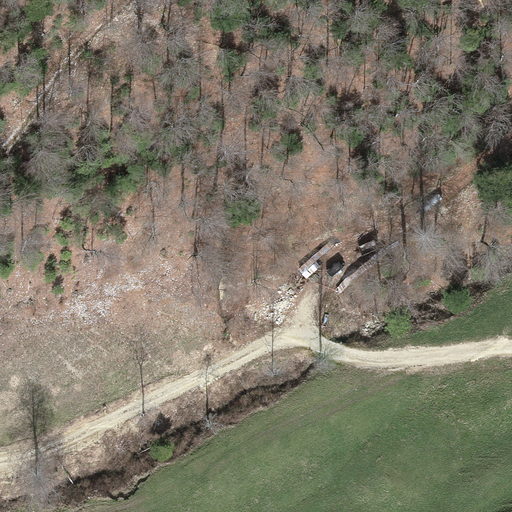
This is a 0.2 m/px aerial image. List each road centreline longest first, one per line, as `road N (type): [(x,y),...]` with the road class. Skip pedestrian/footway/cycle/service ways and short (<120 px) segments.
road 1 (track): [(511,350),(377,364),(308,336),(278,336),(44,453),(0,463)]
road 2 (track): [(297,334),(334,270),(511,136)]
road 3 (track): [(0,147),(119,0)]
